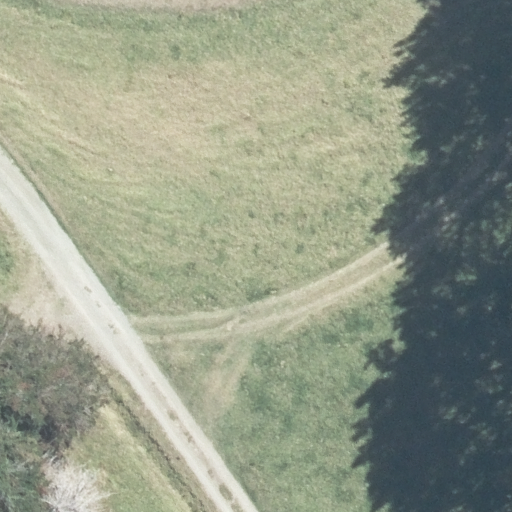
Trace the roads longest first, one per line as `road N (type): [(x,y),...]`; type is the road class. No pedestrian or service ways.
road 1 (unclassified): [(145,333),(0,146)]
road 2 (track): [(258,511),(145,333)]
